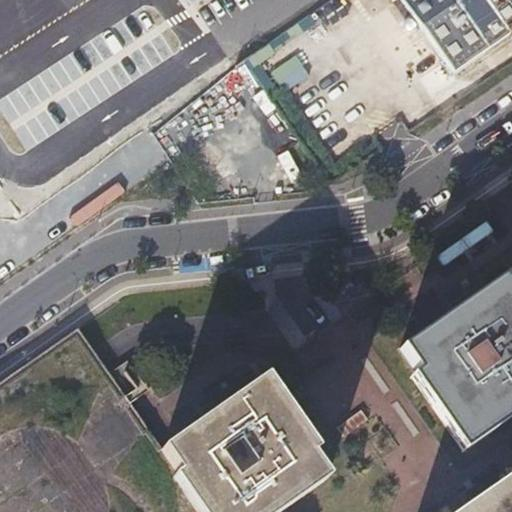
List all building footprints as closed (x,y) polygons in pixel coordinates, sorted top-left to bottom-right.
[(511,0),(396,0),(450,77),(511,33),(511,0)] [(511,298),(499,280),(403,348),(469,444),(511,413),(511,298)] [(210,511),(167,449),(82,330),(0,387),(0,511),(210,511)] [(167,449),(210,511),(284,511),(330,480),(262,382),(167,449)] [(511,511),(511,487),(505,477),(454,511),(511,511)]
